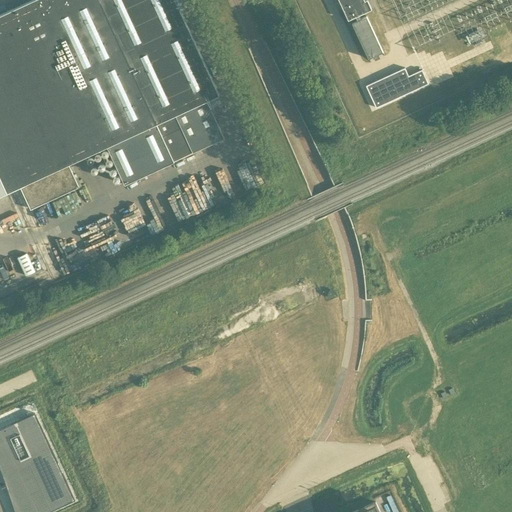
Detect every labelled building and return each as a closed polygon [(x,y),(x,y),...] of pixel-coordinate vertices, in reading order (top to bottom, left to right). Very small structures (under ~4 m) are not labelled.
[(32,0),(0,15),(0,195),(21,186),(31,209),(79,187),(69,164),(108,145),(126,184),(223,137),(206,99),(219,93),(176,0),(32,0)] [(357,20),(352,23),(368,58),(383,52),(366,16),(361,18),(359,14),(365,11),(360,0),(339,0),(348,18),(355,15),(357,20)] [(405,67),(366,85),(376,107),(429,83),(422,69),(409,75),(405,67)] [(26,253),(17,257),(25,276),(35,272),(26,253)] [(35,412),(0,428),(0,467),(20,511),(48,511),(75,500),(35,412)] [(0,489),(0,511),(6,511),(9,511),(0,489)] [(380,511),(375,502),(352,511),(380,511)]
